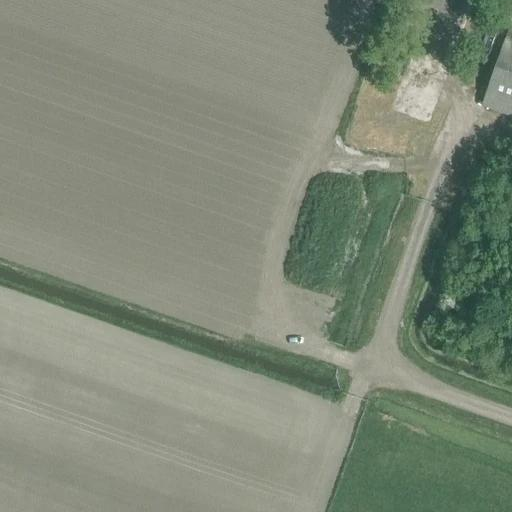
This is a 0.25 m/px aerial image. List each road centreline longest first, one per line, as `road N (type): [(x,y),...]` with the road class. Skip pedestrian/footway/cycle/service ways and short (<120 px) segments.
road 1 (track): [(453,143),(374,369),(511,417)]
road 2 (track): [(281,342),(374,369),(351,413)]
